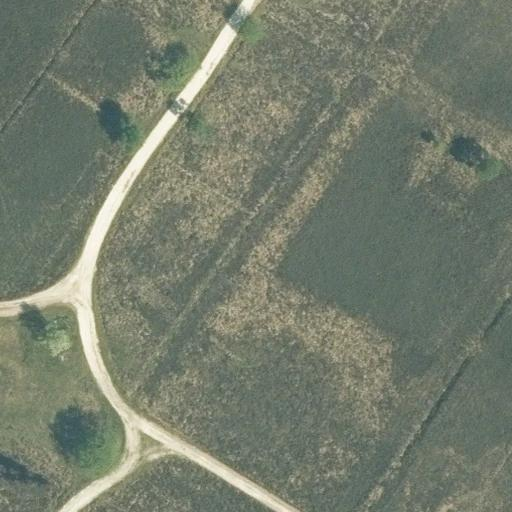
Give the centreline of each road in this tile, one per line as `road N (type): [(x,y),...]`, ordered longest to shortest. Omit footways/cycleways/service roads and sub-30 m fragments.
road 1 (track): [(0,308),(70,291),(142,151),(250,0)]
road 2 (track): [(83,274),(95,368),(123,413),(286,511)]
road 3 (track): [(64,511),(130,459),(123,413)]
